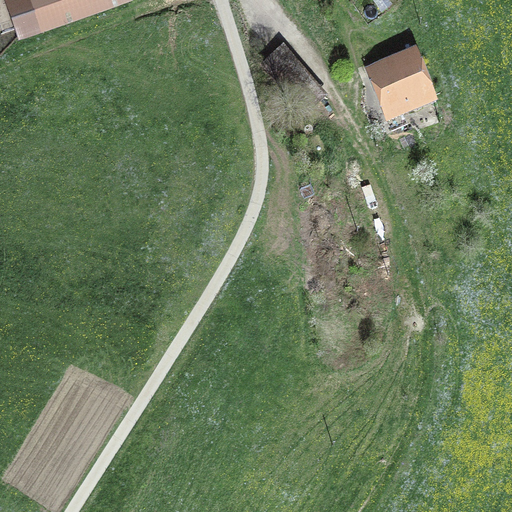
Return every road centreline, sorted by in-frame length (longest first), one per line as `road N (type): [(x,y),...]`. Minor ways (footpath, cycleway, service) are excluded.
road 1 (track): [(75,511),(252,229),(262,153),(221,0)]
road 2 (track): [(217,0),(141,10),(0,67)]
